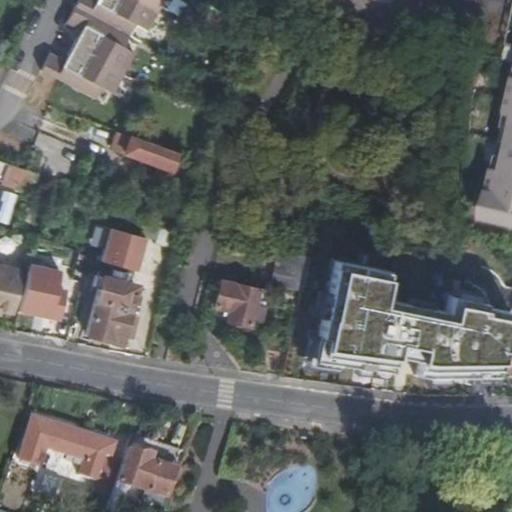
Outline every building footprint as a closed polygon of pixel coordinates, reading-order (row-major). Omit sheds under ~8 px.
[(102,0),(103,3),(100,10),(96,9),(94,8),(96,4),(88,0),(81,0),(66,29),(78,36),(81,33),(83,33),(85,36),(82,42),(77,43),(67,62),(69,67),(65,73),(62,72),(60,71),(62,67),(50,60),(41,76),(94,105),(100,93),(112,99),(133,59),(122,53),(135,30),(146,36),(164,0),(102,0)] [(85,36),(83,33),(77,43),(82,42),(85,36)] [(511,102),(508,117),(511,118),(511,141),(505,174),(496,173),(485,223),(511,228),(511,102)] [(511,118),(508,117),(496,173),(505,174),(511,141),(511,118)] [(41,136),(38,148),(52,152),(49,163),(61,166),(67,143),(41,136)] [(180,160),(120,138),(114,154),(161,172),(174,177),(180,160)] [(0,188),(3,189),(9,174),(0,170),(0,188)] [(174,177),(161,172),(158,180),(171,185),(174,177)] [(21,195),(26,180),(10,175),(4,189),(7,194),(21,195)] [(107,227),(97,262),(135,274),(146,238),(107,227)] [(302,294),(309,263),(278,256),(275,267),(279,268),(275,289),(302,294)] [(335,288),(340,266),(325,262),(320,284),(335,288)] [(57,320),(64,269),(24,264),(17,315),(57,320)] [(275,267),(270,288),(275,289),(279,268),(275,267)] [(7,278),(9,273),(0,271),(0,312),(11,315),(19,281),(7,278)] [(127,318),(135,290),(102,280),(86,339),(119,347),(121,340),(128,342),(134,320),(127,318)] [(478,321),(508,328),(511,310),(511,294),(460,283),(454,310),(478,317),(478,321)] [(249,331),(257,295),(220,286),(215,312),(229,315),(227,326),(249,331)] [(274,291),(302,297),(302,294),(275,289),(274,291)] [(302,297),(298,312),(312,316),(316,297),(302,294),(302,297)] [(350,320),(352,305),(316,297),(312,316),(312,320),(318,320),(319,315),(350,320)] [(369,334),(373,309),(352,305),(350,320),(348,330),(369,334)] [(348,330),(350,320),(319,315),(318,320),(312,320),(307,353),(324,356),(323,365),(363,371),(369,334),(348,330)] [(511,332),(502,376),(511,377),(511,332)] [(91,495),(108,501),(114,485),(122,463),(104,457),(106,448),(99,445),(95,454),(92,453),(95,444),(61,431),(54,453),(100,468),(91,495)] [(148,459),(126,451),(122,463),(114,485),(147,496),(157,468),(146,465),(148,459)]
